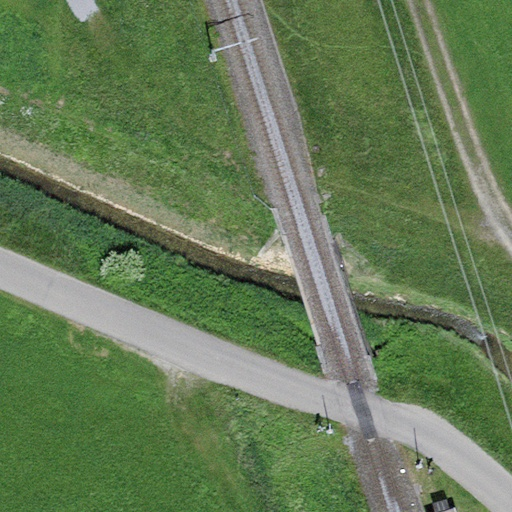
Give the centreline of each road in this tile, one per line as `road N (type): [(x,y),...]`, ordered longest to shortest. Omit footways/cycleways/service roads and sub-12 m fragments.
road 1 (unclassified): [(511,503),(420,429),(273,384),(0,268)]
road 2 (track): [(418,0),(476,173),(511,235)]
